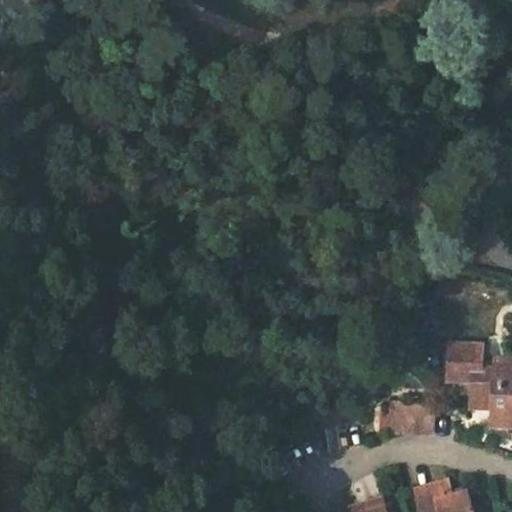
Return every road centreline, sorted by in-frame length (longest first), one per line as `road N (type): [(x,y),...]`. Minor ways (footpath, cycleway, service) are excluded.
road 1 (trunk): [(52,511),(264,0)]
road 2 (track): [(230,32),(71,63),(282,323)]
road 3 (trunk): [(183,0),(0,429)]
road 4 (track): [(71,63),(42,215),(150,392),(172,451)]
road 5 (track): [(213,0),(230,32),(331,76),(425,19),(511,13)]
road 6 (track): [(42,215),(69,380),(17,490)]
